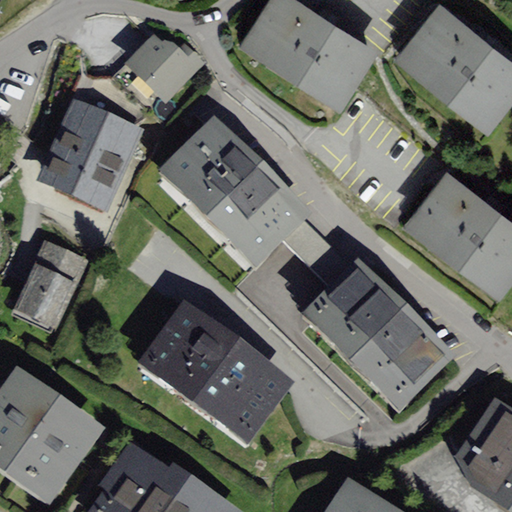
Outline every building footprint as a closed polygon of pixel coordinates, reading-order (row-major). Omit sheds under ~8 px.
[(253,0),(226,44),(337,115),(369,65),(268,0),(253,0)] [(511,72),(420,2),(378,55),(482,135),(511,96),(511,72)] [(152,36),(116,71),(157,111),(200,69),(178,47),(171,53),(152,36)] [(101,214),(137,137),(67,104),(31,182),(101,214)] [(148,179),(248,273),(297,220),(197,127),(148,179)] [(390,230),(493,302),(511,276),(511,235),(428,176),(390,230)] [(84,262),(37,242),(6,314),(53,334),(84,262)] [(290,326),(389,416),(435,366),(336,276),(290,326)] [(129,371),(243,452),(282,397),(168,317),(129,371)] [(48,511),(99,442),(1,371),(0,372),(0,478),(47,511),(48,511)] [(511,511),(511,420),(481,400),(440,458),(448,488),(483,511),(511,511)] [(225,511),(123,448),(83,511),(225,511)] [(314,511),(364,511),(328,489),(314,511)]
